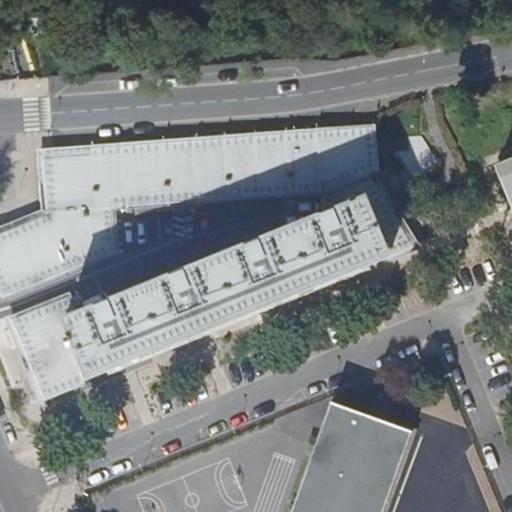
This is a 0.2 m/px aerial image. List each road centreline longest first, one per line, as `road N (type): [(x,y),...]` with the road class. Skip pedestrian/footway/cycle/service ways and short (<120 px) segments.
road 1 (residential): [(12,496),(442,314),(511,493)]
road 2 (residential): [(511,55),(336,89),(0,117)]
